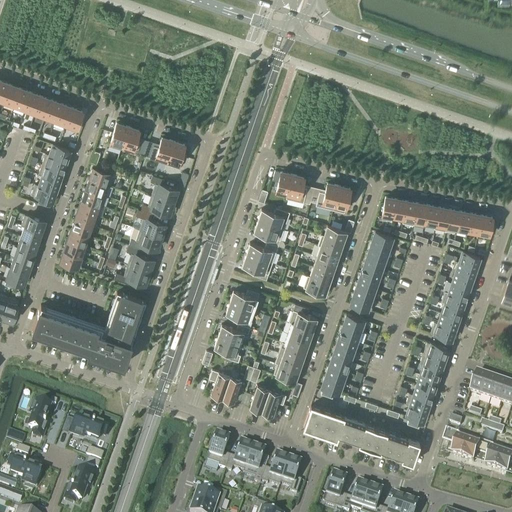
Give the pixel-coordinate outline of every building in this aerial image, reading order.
[(0,81),(0,99),(4,101),(11,84),(0,80),(0,81)] [(4,101),(14,105),(21,88),(11,84),(4,101)] [(14,105),(24,109),(31,92),(21,88),(14,105)] [(24,109),(35,113),(41,96),(31,92),(24,109)] [(35,113),(45,116),(51,99),(41,96),(35,113)] [(45,116),(55,120),(61,103),(51,99),(45,116)] [(55,120),(65,124),(71,107),(61,103),(55,120)] [(71,107),(65,124),(76,128),(82,111),(71,107)] [(121,149),(122,146),(121,145),(127,126),(122,124),(123,124),(118,122),(118,123),(116,122),(109,145),(121,149)] [(137,153),(143,155),(147,143),(136,139),(139,129),(127,126),(121,145),(122,146),(138,151),(137,153)] [(149,158),(166,163),(173,140),(162,137),(158,147),(147,143),(143,155),(149,157),(149,158)] [(173,140),(166,163),(179,168),(183,155),(181,155),(184,144),(183,143),(178,141),(178,142),(173,140)] [(52,144),(49,154),(49,155),(66,161),(69,150),(52,144)] [(90,162),(96,164),(100,153),(94,151),(90,162)] [(45,153),(41,164),(62,171),(66,161),(49,155),(49,154),(45,153)] [(38,174),(42,176),(42,175),(59,181),(62,171),(41,164),(38,174)] [(92,167),(88,178),(109,185),(113,175),(92,167)] [(280,171),(274,170),(272,180),(278,181),(275,191),(287,194),(292,174),(287,172),(282,171),(280,171)] [(178,183),(184,185),(188,174),(182,172),(178,183)] [(309,204),(310,201),(313,190),(301,187),(303,176),(292,174),(287,194),(285,198),(303,203),(303,202),(309,204)] [(42,176),(38,185),(55,191),(59,181),(42,175),(42,176)] [(155,183),(151,194),(173,202),(177,190),(162,185),(164,179),(152,175),(150,182),(155,183)] [(88,178),(85,188),(105,196),(109,185),(88,178)] [(315,205),(332,210),(338,185),(327,182),(324,192),(313,190),(310,201),(316,203),(315,205)] [(38,185),(35,184),(31,195),(52,202),(55,191),(38,185)] [(338,185),(332,210),(344,212),(350,188),(348,187),(344,186),(343,186),(338,185)] [(85,188),(81,199),(99,205),(98,205),(102,206),(105,196),(85,188)] [(261,189),(257,201),(260,202),(264,203),(267,191),(261,189)] [(143,203),(140,210),(152,214),(154,208),(169,213),(173,202),(151,194),(147,205),(143,203)] [(393,219),(393,216),(396,198),(385,196),(381,216),(393,219)] [(393,216),(403,218),(407,200),(396,198),(393,216)] [(81,199),(78,209),(95,215),(95,214),(98,205),(99,205),(81,199)] [(413,225),(414,220),(417,202),(407,200),(403,218),(402,223),(413,225)] [(414,220),(424,222),(428,204),(417,202),(414,220)] [(423,224),(434,226),(435,226),(438,206),(428,204),(424,222),(423,224)] [(434,229),(440,230),(445,231),(446,226),(449,208),(438,206),(435,226),(434,226),(434,229)] [(261,209),(257,220),(283,229),(289,212),(275,207),(273,213),(261,209)] [(446,226),(456,228),(460,210),(449,208),(446,226)] [(78,209),(74,219),(91,225),(91,226),(95,227),(99,216),(95,214),(95,215),(78,209)] [(143,218),(139,229),(161,237),(165,225),(150,220),(152,214),(140,210),(138,209),(135,216),(143,218)] [(467,233),(467,230),(470,212),(460,210),(456,228),(455,230),(467,233)] [(467,230),(477,232),(481,214),(470,212),(467,230)] [(20,225),(24,226),(41,232),(45,221),(24,214),(20,225)] [(477,232),(476,237),(488,239),(492,216),(481,214),(477,232)] [(74,219),(71,229),(88,235),(91,226),(91,225),(74,219)] [(344,230),(346,231),(349,232),(350,233),(354,221),(348,219),(344,230)] [(268,236),(266,242),(278,246),(283,229),(257,220),(253,231),(268,236)] [(327,225),(323,235),(342,242),(346,231),(344,230),(327,225)] [(24,226),(21,236),(38,242),(41,232),(24,226)] [(71,229),(67,239),(84,245),(85,245),(88,235),(71,229)] [(131,238),(128,245),(140,249),(142,243),(157,248),(161,237),(139,229),(135,240),(131,238)] [(375,231),(371,241),(388,247),(392,237),(375,231)] [(317,245),(319,246),(320,245),(339,252),(342,242),(323,235),(321,234),(317,245)] [(21,236),(17,246),(34,252),(38,242),(21,236)] [(67,239),(64,250),(84,257),(88,246),(85,245),(84,245),(67,239)] [(371,241),(368,252),(385,257),(388,247),(371,241)] [(249,243),(245,254),(267,261),(271,250),(276,252),(278,246),(266,242),(264,248),(249,243)] [(131,253),(127,264),(149,272),(153,260),(138,255),(140,249),(128,245),(126,252),(131,253)] [(320,245),(319,246),(316,256),(335,262),(339,252),(320,245)] [(17,246),(13,256),(31,262),(34,252),(17,246)] [(84,257),(64,250),(60,260),(81,267),(84,257)] [(462,251),(458,261),(458,262),(475,268),(479,257),(462,251)] [(368,252),(364,262),(381,268),(385,257),(368,252)] [(267,261),(245,254),(242,265),(254,269),(252,275),(266,280),(272,262),(267,261)] [(13,256),(10,267),(27,273),(31,262),(13,256)] [(316,256),(313,266),(332,273),(335,262),(316,256)] [(451,271),(455,272),(472,278),(475,268),(458,262),(458,261),(455,260),(451,271)] [(364,262),(361,272),(378,278),(381,268),(364,262)] [(149,272),(127,264),(123,275),(116,272),(113,279),(128,284),(130,278),(145,283),(149,272)] [(313,266),(309,276),(328,283),(332,273),(313,266)] [(27,273),(10,267),(6,277),(24,283),(27,273)] [(361,272),(357,282),(374,288),(378,278),(361,272)] [(455,272),(451,282),(468,288),(472,278),(455,272)] [(62,282),(67,284),(71,275),(65,273),(62,282)] [(309,276),(307,275),(303,287),(324,295),(328,283),(309,276)] [(502,299),(511,302),(511,280),(509,279),(502,299)] [(357,282),(353,292),(374,300),(374,299),(371,298),(374,288),(357,282)] [(451,282),(448,292),(465,298),(468,288),(451,282)] [(233,290),(229,301),(253,310),(259,293),(247,289),(245,295),(233,290)] [(120,293),(113,313),(106,335),(96,332),(97,328),(47,311),(40,308),(41,305),(46,307),(46,306),(40,304),(31,333),(32,333),(33,330),(38,332),(37,335),(46,338),(47,335),(52,337),(51,340),(60,343),(62,340),(67,342),(65,345),(75,348),(76,345),(81,346),(80,350),(123,365),(143,308),(139,306),(141,301),(144,302),(145,301),(117,291),(115,297),(117,292),(120,293)] [(440,302),(444,303),(461,308),(465,298),(448,292),(444,291),(440,302)] [(374,300),(353,292),(350,303),(367,309),(370,310),(374,300)] [(7,296),(0,316),(0,317),(11,321),(18,300),(7,296)] [(240,318),(238,324),(249,327),(252,322),(249,321),(253,310),(229,301),(225,313),(240,318)] [(444,303),(441,313),(458,319),(461,308),(444,303)] [(291,322),(312,330),(316,318),(306,314),(308,308),(295,304),(292,310),(288,322),(290,323),(291,322)] [(264,331),(270,315),(264,313),(258,329),(264,331)] [(441,313),(437,323),(454,329),(458,319),(441,313)] [(346,314),(342,325),(363,332),(363,331),(367,321),(363,320),(346,314)] [(437,323),(433,321),(433,322),(430,332),(433,334),(450,340),(454,329),(437,323)] [(291,322),(290,323),(287,332),(309,340),(312,330),(291,322)] [(221,324),(217,335),(239,343),(243,332),(247,333),(249,327),(238,324),(236,329),(221,324)] [(342,325),(339,335),(356,341),(359,331),(363,332),(342,325)] [(287,332),(284,342),(284,343),(305,350),(309,340),(287,332)] [(239,343),(217,335),(213,347),(226,351),(224,357),(238,362),(240,355),(236,353),(239,343)] [(339,335),(335,345),(352,351),(356,341),(339,335)] [(281,341),(278,352),(302,360),(305,350),(284,343),(284,342),(281,341)] [(423,352),(443,360),(447,349),(430,343),(427,342),(423,352)] [(335,345),(332,355),(349,361),(352,351),(335,345)] [(206,351),(201,363),(208,365),(212,353),(208,351),(206,351)] [(274,363),(276,363),(277,363),(298,370),(302,360),(278,352),(274,363)] [(419,363),(423,364),(440,370),(443,360),(423,352),(419,363)] [(332,355),(328,365),(345,371),(349,361),(332,355)] [(277,363),(276,363),(273,374),(294,381),(298,370),(277,363)] [(423,364),(419,374),(436,380),(440,370),(423,364)] [(243,378),(249,380),(254,367),(252,367),(247,365),(243,378)] [(328,365),(325,376),(342,382),(345,371),(328,365)] [(254,367),(249,380),(256,382),(260,369),(256,368),(254,367)] [(210,393),(222,397),(229,375),(212,369),(208,379),(215,381),(210,393)] [(470,392),(481,396),(488,376),(477,373),(470,392)] [(419,374),(416,384),(433,390),(436,380),(419,374)] [(229,375),(222,397),(233,401),(240,379),(229,375)] [(342,382),(325,376),(321,386),(338,392),(342,382)] [(481,396),(491,400),(498,380),(488,376),(481,396)] [(491,400),(501,403),(508,383),(498,380),(491,400)] [(291,394),(297,396),(302,384),(299,383),(295,381),(291,394)] [(501,403),(511,407),(511,405),(511,384),(508,383),(501,403)] [(416,384),(413,394),(412,395),(429,400),(433,390),(416,384)] [(249,406),(261,410),(268,389),(257,385),(249,406)] [(268,389),(261,410),(272,414),(276,402),(282,404),(286,395),(268,389)] [(405,404),(409,405),(426,411),(429,400),(412,395),(413,394),(409,393),(405,404)] [(32,415),(28,427),(33,429),(31,434),(41,438),(47,425),(43,423),(49,407),(34,401),(30,414),(32,415)] [(303,427),(314,430),(322,409),(310,405),(303,427)] [(409,405),(405,415),(422,421),(426,411),(409,405)] [(314,430),(325,434),(332,413),(322,409),(314,430)] [(325,434),(336,438),(343,416),(332,413),(325,434)] [(449,422),(460,425),(462,419),(451,415),(449,422)] [(337,436),(347,440),(354,420),(343,416),(336,438),(337,436)] [(76,418),(70,434),(83,438),(84,435),(97,440),(98,435),(104,437),(108,426),(94,421),(93,424),(76,418)] [(347,440),(358,444),(365,424),(354,420),(347,440)] [(480,426),(491,430),(493,424),(488,422),(482,420),(480,426)] [(358,444),(369,447),(376,427),(365,424),(358,444)] [(493,424),(491,430),(502,434),(504,428),(500,426),(494,424),(493,424)] [(369,447),(380,451),(386,431),(376,427),(369,447)] [(451,454),(462,458),(469,437),(446,429),(442,441),(454,445),(451,454)] [(21,445),(25,436),(9,430),(5,439),(21,445)] [(380,451),(390,455),(397,435),(386,431),(380,451)] [(494,440),(496,433),(489,432),(487,439),(494,440)] [(229,456),(223,454),(228,438),(226,437),(226,436),(219,433),(218,435),(216,434),(213,442),(211,442),(209,449),(211,450),(207,461),(218,465),(218,467),(224,469),(229,456)] [(400,459),(401,459),(408,439),(397,435),(390,455),(401,458),(400,459)] [(487,443),(469,437),(462,458),(473,462),(477,453),(482,455),(487,443)] [(408,439),(401,459),(412,463),(419,442),(408,439)] [(243,471),(244,471),(253,445),(245,442),(245,444),(241,442),(235,458),(229,456),(224,469),(231,471),(232,468),(243,471)] [(485,466),(497,470),(504,449),(487,443),(482,455),(488,457),(485,466)] [(260,483),(260,482),(260,481),(265,468),(259,466),(264,451),(260,449),(260,447),(253,445),(244,471),(243,471),(243,473),(255,478),(253,481),(260,483)] [(18,446),(16,452),(27,456),(29,450),(18,446)] [(93,458),(100,461),(103,454),(89,448),(88,448),(85,455),(93,458)] [(511,451),(504,449),(497,470),(507,474),(511,465),(511,451)] [(265,468),(260,481),(260,482),(261,482),(267,484),(268,482),(279,486),(280,484),(289,457),(281,455),(281,456),(276,455),(271,470),(265,468)] [(11,456),(8,467),(13,468),(11,474),(23,478),(22,481),(35,486),(40,471),(24,464),(25,461),(11,456)] [(296,460),(289,457),(280,484),(291,488),(289,492),(296,494),(301,481),(295,479),(300,463),(296,461),(296,460)] [(88,459),(86,465),(97,469),(99,463),(88,459)] [(71,486),(66,500),(76,504),(78,499),(83,501),(88,488),(91,490),(96,477),(80,472),(74,488),(71,486)] [(346,496),(340,494),(345,478),(343,478),(343,476),(335,473),(335,475),(333,474),(330,483),(328,482),(326,490),(327,490),(323,503),(335,507),(341,509),(346,496)] [(357,483),(352,498),(346,496),(341,509),(348,511),(350,508),(360,511),(361,511),(370,485),(362,482),(362,484),(357,483)] [(380,511),(382,509),(376,506),(381,491),(377,489),(377,488),(370,485),(361,511),(360,511),(380,511)] [(3,488),(0,486),(0,495),(19,503),(22,495),(3,488)] [(197,490),(193,501),(218,511),(220,511),(224,500),(226,493),(215,489),(213,496),(197,490)] [(400,511),(406,497),(398,495),(398,496),(393,495),(388,511),(382,509),(380,511),(400,511)] [(413,502),(413,500),(406,497),(400,511),(413,511),(417,503),(413,502)] [(217,511),(218,511),(193,501),(189,511),(217,511)] [(266,511),(269,506),(256,501),(253,508),(257,509),(256,511),(266,511)]
